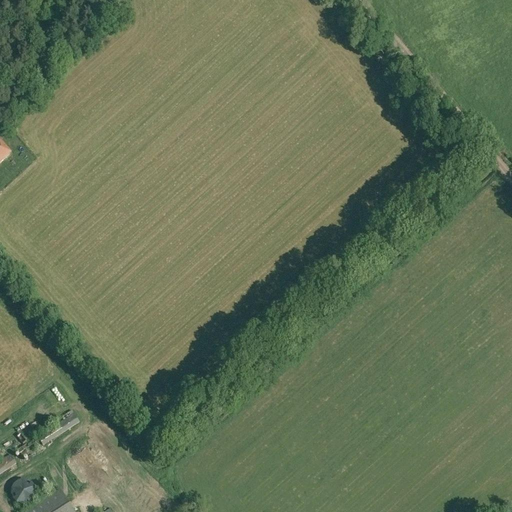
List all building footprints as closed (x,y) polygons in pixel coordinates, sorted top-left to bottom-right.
[(0,162),(12,152),(0,139),(0,162)] [(17,451),(23,460),(80,423),(72,411),(52,424),(54,427),(17,451)] [(0,461),(0,475),(17,465),(10,455),(0,461)] [(16,504),(26,506),(35,501),(37,495),(36,488),(32,483),(23,480),(16,484),(12,490),(12,497),(16,504)] [(24,511),(74,511),(60,489),(50,496),(45,489),(37,493),(42,501),(24,511)]
